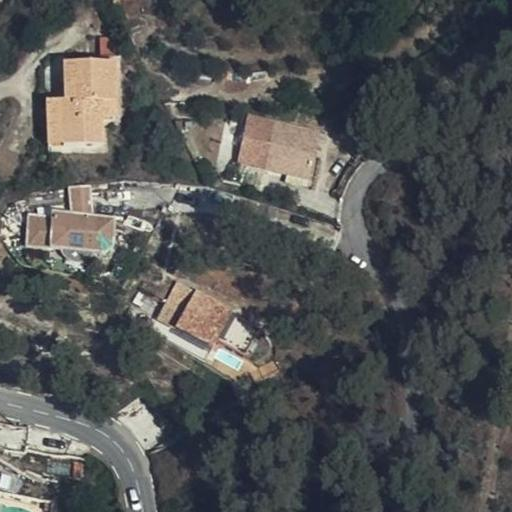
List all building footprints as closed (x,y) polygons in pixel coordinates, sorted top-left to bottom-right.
[(120,62),(119,43),(101,44),(101,62),(120,62)] [(100,107),(117,106),(115,66),(63,70),(65,103),(61,104),(62,153),(102,150),(101,124),(100,107)] [(62,153),(61,104),(46,104),(46,153),(62,153)] [(117,124),(117,106),(100,107),(101,124),(117,124)] [(275,126),(273,133),(264,166),(263,169),(307,180),(317,138),(275,126)] [(264,166),(273,133),(229,127),(228,139),(223,138),(218,156),(264,166)] [(94,254),(107,252),(116,242),(115,215),(84,218),(84,191),(63,193),(61,220),(43,221),(43,229),(22,229),(24,260),(58,258),(62,251),(83,250),(94,254)] [(91,268),(94,254),(83,250),(62,251),(58,258),(62,266),(69,271),(83,273),(91,268)] [(176,288),(166,309),(185,318),(176,336),(214,354),(218,345),(248,359),(262,329),(176,288)] [(176,336),(185,318),(166,309),(157,327),(176,336)]
